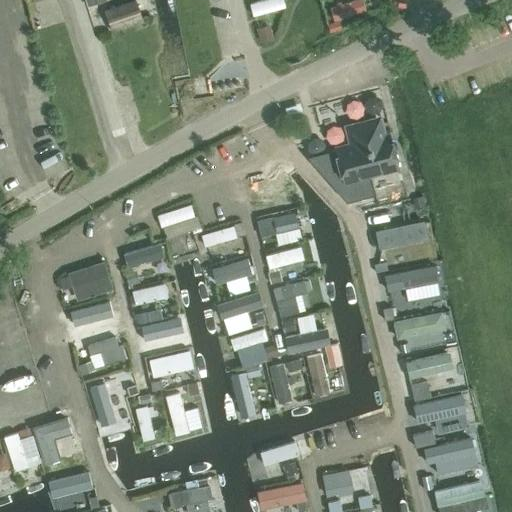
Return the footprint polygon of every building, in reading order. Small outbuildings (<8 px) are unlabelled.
[(93,0),(80,0),(83,13),(95,11),(93,0)] [(136,0),(106,11),(113,30),(144,19),(136,0)] [(278,0),(266,0),(245,4),(248,17),(280,10),(278,0)] [(334,0),(320,5),(326,22),(361,10),(357,0),(334,0)] [(304,20),(316,17),(313,4),(300,7),(304,20)] [(336,146),(344,180),(398,166),(389,132),(385,133),(382,122),(348,131),(350,142),(336,146)] [(252,215),(287,206),(282,189),(247,198),(252,215)] [(366,224),(402,216),(398,197),(362,205),(366,224)] [(156,227),(188,218),(185,207),(152,216),(156,227)] [(254,240),(292,234),(288,211),(251,217),(254,240)] [(229,227),(198,235),(201,247),(232,239),(229,227)] [(379,262),(417,256),(415,243),(377,249),(379,262)] [(120,254),(124,270),(158,261),(154,245),(120,254)] [(263,270),(300,261),(296,246),(259,256),(263,270)] [(209,283),(244,273),(240,260),(205,270),(209,283)] [(56,276),(64,303),(107,291),(99,264),(56,276)] [(385,288),(387,301),(427,294),(425,281),(385,288)] [(161,286),(124,291),(126,304),(162,300),(161,286)] [(101,303),(67,313),(71,325),(105,315),(101,303)] [(135,329),(140,351),(177,342),(172,321),(135,329)] [(400,351),(429,347),(427,334),(411,336),(409,321),(389,324),(391,341),(399,340),(400,351)] [(293,324),(279,328),(284,351),(316,343),(313,331),(296,335),(293,324)] [(224,338),(227,351),(262,343),(260,331),(224,338)] [(113,340),(84,345),(87,367),(116,362),(113,340)] [(320,353),(301,359),(313,401),(343,393),(330,345),(319,348),(320,353)] [(147,376),(188,366),(185,352),(144,362),(147,376)] [(264,371),(275,390),(288,383),(278,364),(264,371)] [(413,389),(444,382),(441,369),(410,376),(413,389)] [(84,384),(86,395),(115,388),(113,377),(84,384)] [(178,398),(194,399),(194,386),(179,385),(178,398)] [(203,431),(196,401),(179,404),(176,392),(158,396),(167,439),(203,431)] [(143,406),(127,411),(138,445),(154,440),(143,406)] [(441,438),(455,434),(450,419),(437,423),(441,438)] [(55,485),(68,483),(64,458),(51,460),(55,485)] [(332,471),(318,473),(322,496),(348,492),(346,479),(334,481),(332,471)] [(209,511),(215,511),(209,485),(166,495),(169,511),(209,511)] [(71,487),(58,490),(62,505),(75,502),(71,487)] [(362,495),(348,497),(351,509),(364,507),(362,495)]
